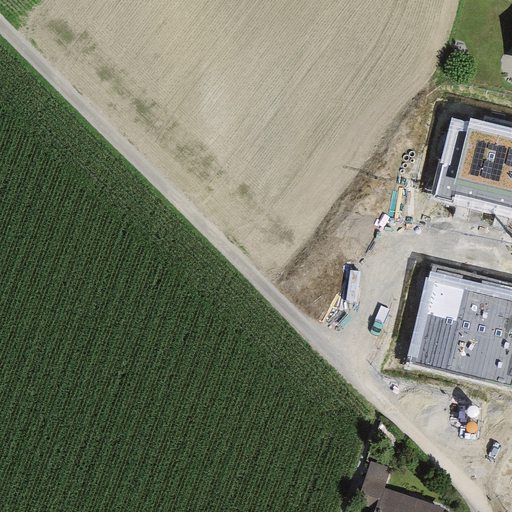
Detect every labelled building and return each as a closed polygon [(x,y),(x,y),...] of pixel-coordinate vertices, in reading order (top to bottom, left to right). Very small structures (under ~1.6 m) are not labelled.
[(511,208),(511,140),(458,127),(443,192),(511,208)] [(433,283),(414,362),(447,370),(466,291),(433,283)] [(466,291),(447,370),(480,378),(499,299),(466,291)] [(511,301),(499,299),(480,378),(511,385),(511,301)] [(442,511),(394,497),(389,511),(442,511)]
